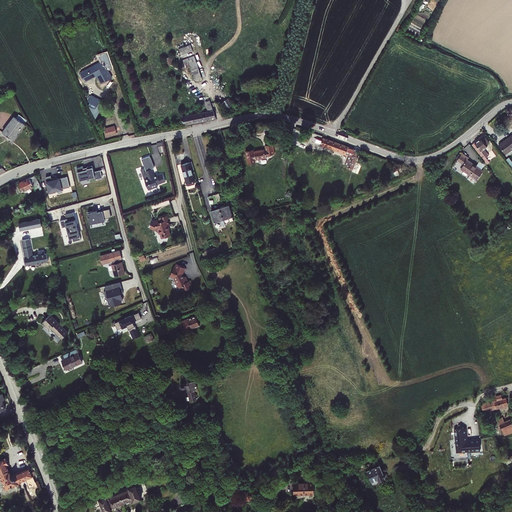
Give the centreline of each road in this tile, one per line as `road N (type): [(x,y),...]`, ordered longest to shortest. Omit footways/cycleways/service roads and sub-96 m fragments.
road 1 (unclassified): [(422,158),(404,185),(323,220),(321,236),(381,377),(402,384),(468,365),(490,390)]
road 2 (residential): [(333,132),(256,115),(101,147),(0,181)]
road 3 (secondary): [(58,511),(0,357)]
road 4 (unclassified): [(403,0),(333,132)]
road 5 (residential): [(490,390),(444,411),(423,446),(392,463)]
